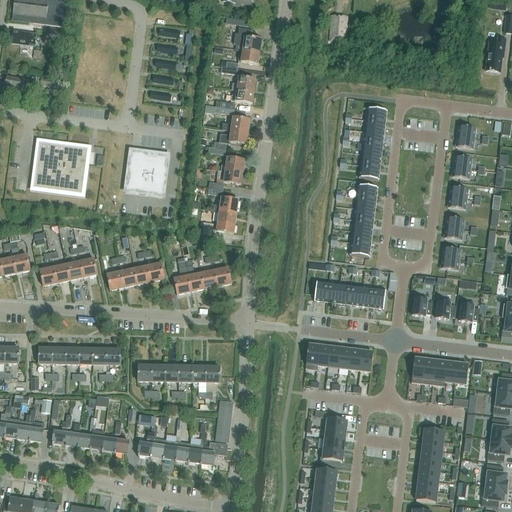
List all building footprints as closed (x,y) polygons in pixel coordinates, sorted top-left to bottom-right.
[(12,20),(33,22),(33,25),(70,30),(72,20),(69,20),(71,0),(34,0),(35,3),(14,0),(12,20)] [(183,0),(165,0),(164,4),(182,8),(183,0)] [(346,43),(347,17),(331,17),(329,42),(346,43)] [(235,52),(242,53),(242,52),(260,54),(261,42),(251,40),(252,32),(238,30),(237,36),(234,35),(233,45),(236,46),(235,52)] [(180,33),(163,31),(162,37),(179,39),(180,33)] [(34,48),(35,36),(13,33),(11,46),(29,48),(29,47),(34,48)] [(485,72),(500,74),(502,59),(503,59),(506,41),(497,40),(497,46),(489,45),(485,72)] [(161,47),(160,53),(177,55),(177,49),(161,47)] [(41,60),(43,49),(35,48),(33,59),(41,60)] [(258,66),(260,54),(242,52),(242,53),(241,58),(238,58),(238,63),(258,66)] [(176,65),(159,62),(158,68),(175,71),(176,65)] [(23,81),(23,80),(7,78),(5,89),(22,91),(28,92),(27,97),(36,99),(38,86),(29,85),(30,82),(23,81)] [(172,86),(173,80),(157,78),(156,84),(172,86)] [(237,93),(237,92),(254,94),(255,81),(239,79),(238,80),(236,80),(235,86),(232,85),(232,92),(237,93)] [(53,89),(54,81),(42,80),(41,87),(53,89)] [(254,94),(237,92),(237,93),(236,98),(232,97),(231,105),(217,103),(216,109),(234,111),(235,103),(252,106),(254,94)] [(170,103),(171,97),(154,94),(153,100),(170,103)] [(206,107),(205,114),(214,116),(214,115),(215,115),(216,109),(206,107)] [(234,111),(216,109),(215,115),(233,118),(234,111)] [(385,125),(387,113),(368,110),(366,122),(385,125)] [(222,130),(231,132),(248,134),(249,122),(233,120),(232,126),(222,125),(222,130)] [(365,134),(384,136),(385,125),(366,122),(365,134)] [(458,128),(456,138),(474,140),(476,130),(458,128)] [(225,151),(226,145),(229,146),(230,143),(246,146),(248,134),(231,132),(230,137),(221,136),(220,144),(216,143),(215,149),(225,151)] [(364,145),(383,147),(384,136),(365,134),(364,145)] [(473,151),(474,140),(456,138),(455,148),(473,151)] [(34,189),(82,195),(85,165),(86,161),(87,150),(56,146),(52,146),(40,144),(34,189)] [(381,159),(383,147),(364,145),(362,156),(381,159)] [(224,157),(225,151),(215,149),(209,149),(209,155),(224,157)] [(126,192),(163,197),(168,159),(160,158),(160,156),(140,153),(139,160),(130,159),(126,192)] [(381,159),(362,156),(361,168),(380,170),(381,159)] [(453,169),(471,171),(472,161),(454,158),(453,169)] [(227,159),(225,167),(221,167),(220,173),(242,176),(244,162),(227,159)] [(361,168),(360,180),(378,182),(380,170),(361,168)] [(471,171),(453,169),(451,179),(469,181),(471,171)] [(218,172),(216,185),(209,184),(208,190),(223,192),(224,184),(240,186),(242,176),(220,173),(218,172)] [(359,187),(357,199),(376,202),(377,190),(359,187)] [(468,191),(450,189),(449,199),(467,201),(468,191)] [(357,199),(356,211),(375,213),(376,202),(357,199)] [(467,201),(449,199),(448,209),(465,211),(467,201)] [(236,216),(238,202),(221,200),(219,214),(236,216)] [(373,224),(375,213),(356,211),(354,222),(373,224)] [(498,219),(499,211),(492,211),(491,219),(498,219)] [(234,235),(236,216),(219,214),(218,226),(204,225),(203,236),(213,238),(214,232),(234,235)] [(464,221),(446,219),(445,229),(463,232),(464,221)] [(372,236),(373,224),(354,222),(353,233),(372,236)] [(462,242),(463,232),(445,229),(444,240),(462,242)] [(489,232),(487,253),(493,253),(496,233),(489,232)] [(372,236),(353,233),(352,245),(371,247),(372,236)] [(9,238),(10,244),(20,242),(19,236),(9,238)] [(11,251),(13,260),(17,275),(30,272),(27,257),(19,258),(16,244),(9,245),(11,251)] [(371,247),(352,245),(350,257),(369,259),(371,247)] [(441,260),(459,262),(460,252),(442,249),(441,260)] [(168,251),(171,262),(177,261),(174,250),(168,251)] [(0,262),(3,278),(17,275),(13,260),(0,262)] [(458,272),(459,262),(441,260),(440,270),(458,272)] [(94,261),(81,264),(84,279),(97,276),(94,261)] [(185,269),(187,279),(191,294),(204,291),(201,276),(192,278),(191,275),(194,274),(192,262),(184,263),(185,269)] [(486,263),(485,273),(492,274),(493,264),(486,263)] [(81,264),(67,267),(70,282),(84,279),(81,264)] [(164,281),(161,266),(148,269),(151,284),(164,281)] [(57,285),(70,282),(67,267),(53,269),(57,285)] [(57,285),(53,269),(40,273),(43,288),(57,285)] [(134,272),(137,287),(151,284),(148,269),(134,272)] [(214,273),(218,288),(231,285),(228,270),(214,273)] [(124,290),(137,287),(134,272),(120,274),(124,290)] [(201,276),(204,291),(218,288),(214,273),(201,276)] [(120,274),(107,277),(110,292),(124,290),(120,274)] [(177,297),(191,294),(187,279),(174,282),(177,297)] [(326,304),(328,285),(316,283),(314,302),(326,304)] [(337,305),(340,286),(328,285),(326,304),(337,305)] [(349,306),(351,287),(340,286),(337,305),(349,306)] [(351,287),(349,306),(360,308),(362,289),(351,287)] [(371,309),(374,290),(362,289),(360,308),(371,309)] [(383,310),(386,292),(374,290),(371,309),(383,310)] [(431,317),(433,305),(426,304),(427,298),(415,296),(412,317),(425,319),(425,316),(431,317)] [(450,307),(451,301),(438,299),(436,320),(448,321),(448,319),(454,320),(456,308),(450,307)] [(502,319),(511,320),(511,300),(511,301),(510,307),(503,306),(502,319)] [(478,323),(479,311),(473,310),(474,304),(462,302),(459,323),(471,324),(472,322),(478,323)] [(511,320),(502,319),(504,320),(501,344),(511,345),(511,320)] [(317,372),(318,367),(317,367),(319,348),(308,347),(305,371),(317,372)] [(319,348),(317,367),(318,367),(328,369),(330,349),(319,348)] [(18,365),(18,349),(5,349),(5,364),(18,365)] [(341,350),(330,349),(328,369),(338,370),(341,350)] [(52,366),(52,351),(39,350),(39,366),(52,366)] [(349,371),(351,352),(341,350),(338,370),(349,371)] [(56,366),(65,366),(65,351),(52,351),(52,366),(52,376),(56,376),(56,366)] [(79,351),(65,351),(65,366),(75,366),(79,366),(79,351)] [(80,366),(93,366),(93,351),(79,351),(79,366),(80,366)] [(106,372),(106,366),(106,351),(93,351),(93,366),(103,366),(103,372),(106,372)] [(120,352),(106,351),(106,366),(120,367),(120,352)] [(349,371),(360,372),(362,353),(351,352),(349,371)] [(362,353),(360,372),(371,374),(373,354),(362,353)] [(411,384),(422,386),(425,362),(414,360),(411,384)] [(433,387),(436,363),(425,362),(422,386),(433,387)] [(436,363),(433,387),(444,388),(445,384),(444,384),(447,364),(436,363)] [(455,385),(457,366),(447,364),(444,384),(445,384),(455,385)] [(457,366),(455,385),(466,386),(468,367),(457,366)] [(138,367),(138,382),(152,383),(152,368),(138,367)] [(152,383),(165,383),(166,368),(152,368),(152,383)] [(165,383),(179,383),(179,368),(166,368),(165,383)] [(193,384),(193,369),(179,368),(179,383),(193,384)] [(206,369),(193,369),(193,384),(206,384),(206,369)] [(206,369),(206,384),(219,384),(219,369),(206,369)] [(495,395),(511,397),(511,376),(502,375),(501,382),(497,382),(495,395)] [(5,392),(18,392),(18,382),(6,382),(5,392)] [(14,404),(21,405),(23,397),(15,395),(14,404)] [(493,408),(494,408),(493,415),(509,417),(510,410),(511,410),(511,397),(495,395),(493,408)] [(21,405),(28,406),(30,398),(23,397),(21,405)] [(453,399),(453,407),(462,408),(462,401),(453,399)] [(50,416),(52,402),(43,401),(41,414),(50,416)] [(327,420),(326,431),(346,433),(347,422),(335,421),(336,415),(325,413),(324,420),(327,420)] [(0,439),(4,440),(7,420),(9,421),(10,414),(5,414),(5,416),(2,415),(0,425),(0,439)] [(16,441),(29,443),(31,423),(34,424),(35,418),(30,417),(26,417),(25,423),(19,422),(16,441)] [(139,417),(138,426),(139,426),(152,428),(152,427),(155,427),(155,426),(156,419),(139,417)] [(19,422),(9,421),(7,420),(4,440),(16,441),(19,422)] [(489,441),(511,444),(511,440),(511,437),(511,430),(507,430),(508,423),(492,421),(491,428),(489,441)] [(54,432),(52,446),(65,447),(67,434),(67,428),(70,429),(71,423),(66,422),(65,428),(61,428),(61,433),(54,432)] [(34,424),(31,423),(29,443),(41,445),(44,425),(34,424)] [(80,426),(74,425),(73,435),(67,434),(65,447),(77,449),(79,435),(80,426)] [(325,441),(344,443),(346,433),(326,431),(325,441)] [(443,444),(444,433),(425,431),(423,441),(443,444)] [(91,437),(90,451),(102,452),(104,439),(103,439),(104,434),(99,433),(98,438),(91,437)] [(146,445),(140,444),(138,457),(151,459),(152,446),(153,439),(156,440),(156,435),(151,434),(148,434),(146,445)] [(90,451),(91,437),(79,435),(77,449),(90,451)] [(110,440),(104,439),(102,452),(115,454),(117,440),(116,440),(117,436),(111,435),(110,440)] [(176,462),(178,444),(181,444),(182,438),(176,437),(175,444),(166,442),(163,461),(176,462)] [(129,442),(117,440),(115,454),(127,456),(129,442)] [(201,466),(203,453),(203,447),(206,448),(207,441),(201,441),(201,447),(191,446),(188,464),(201,466)] [(325,441),(324,450),(324,451),(343,453),(344,443),(325,441)] [(422,451),(441,454),(443,444),(423,441),(422,451)] [(511,450),(511,444),(489,441),(488,454),(487,461),(503,463),(504,456),(508,457),(509,450),(511,450)] [(163,461),(166,442),(160,442),(159,447),(152,446),(151,459),(163,461)] [(181,444),(178,444),(176,462),(188,464),(191,446),(181,444)] [(209,448),(206,448),(203,447),(203,453),(201,466),(212,467),(214,456),(226,458),(226,462),(230,463),(231,451),(226,451),(227,446),(210,444),(209,448)] [(343,453),(324,451),(324,450),(321,450),(320,461),(340,463),(342,463),(343,453)] [(441,454),(422,451),(421,461),(440,464),(441,454)] [(320,461),(319,468),(339,470),(340,463),(320,461)] [(420,471),(439,474),(440,464),(421,461),(420,471)] [(484,487),(506,490),(507,483),(505,483),(506,476),(502,476),(503,469),(487,467),(486,474),(485,474),(484,487)] [(335,483),(337,473),(317,470),(316,481),(335,483)] [(418,481),(438,484),(439,474),(420,471),(418,481)] [(334,493),(335,483),(316,481),(315,491),(334,493)] [(417,491),(437,494),(438,484),(418,481),(417,491)] [(506,490),(484,487),(482,500),(483,500),(482,507),(498,509),(499,502),(503,503),(504,496),(505,496),(506,490)] [(333,503),(334,493),(315,491),(314,501),(333,503)] [(416,502),(435,504),(437,494),(417,491),(416,502)] [(21,511),(23,502),(10,500),(8,511),(21,511)] [(319,511),(331,511),(333,503),(314,501),(312,511),(319,511)] [(33,511),(35,503),(23,502),(21,511),(33,511)] [(46,511),(47,505),(35,503),(33,511),(46,511)]
